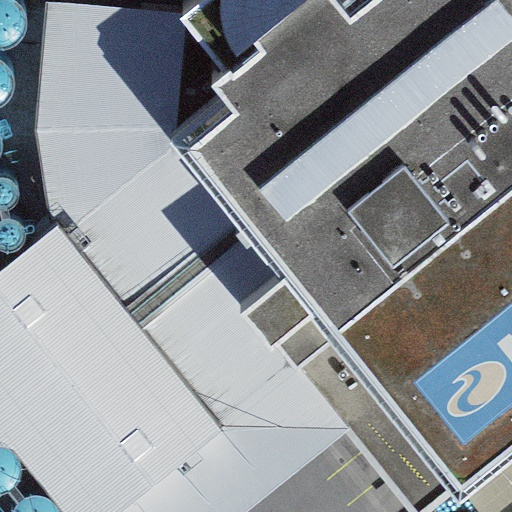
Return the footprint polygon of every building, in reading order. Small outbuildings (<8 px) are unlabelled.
[(26,12),(24,1),(23,0),(0,0),(0,35),(5,35),(15,30),(22,22),(26,12)] [(231,243),(259,279),(239,294),(413,511),(421,511),(511,441),(511,0),(184,0),(182,2),(225,56),(213,66),(227,83),(173,126),(253,226),(231,243)] [(0,92),(5,90),(11,80),(13,69),(11,59),(4,50),(0,47),(0,92)] [(0,196),(3,197),(9,194),(15,189),(17,182),(17,175),(14,170),(10,166),(5,164),(0,163),(0,196)] [(0,236),(3,238),(9,238),(16,236),(21,231),(24,225),(24,218),(21,212),(17,207),(11,205),(5,204),(0,205),(0,236)] [(0,431),(1,432),(11,434),(74,511),(102,511),(219,418),(55,212),(0,256),(0,431)] [(0,478),(1,479),(9,475),(15,468),(19,460),(18,450),(14,441),(6,434),(0,432),(0,478)] [(12,500),(11,509),(12,511),(57,511),(59,505),(58,497),(53,489),(46,484),(38,481),(29,482),(21,485),(15,492),(12,500)]
